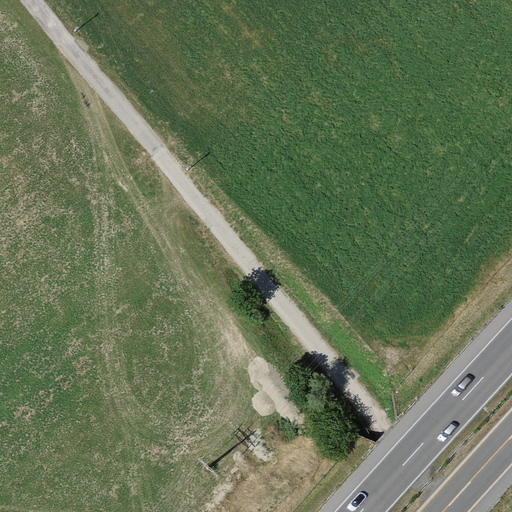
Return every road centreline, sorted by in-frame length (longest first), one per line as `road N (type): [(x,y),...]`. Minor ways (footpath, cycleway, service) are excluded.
road 1 (track): [(33,0),(386,429)]
road 2 (motorway): [(511,347),(361,511)]
